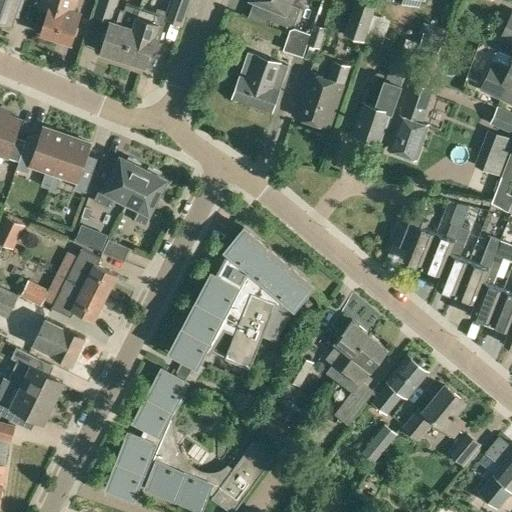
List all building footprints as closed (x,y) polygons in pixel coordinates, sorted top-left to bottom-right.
[(0,0),(0,19),(12,23),(18,0),(0,0)] [(71,41),(80,13),(72,10),(75,0),(42,0),(40,7),(48,10),(41,32),(45,33),(45,36),(52,38),(54,36),(71,41)] [(123,9),(116,7),(118,0),(98,0),(93,16),(110,21),(100,51),(122,58),(139,6),(126,2),(123,9)] [(189,0),(170,0),(167,10),(184,16),(189,0)] [(289,2),(289,0),(256,0),(272,6),(268,18),(287,25),(293,23),(300,7),(289,2)] [(372,13),(373,13),(377,2),(372,0),(353,0),(343,34),(364,41),(366,37),(364,37),(372,13)] [(139,6),(122,58),(151,67),(159,40),(158,40),(167,15),(140,6),(139,6)] [(511,8),(511,9),(499,38),(511,44),(511,8)] [(390,19),(373,13),(372,13),(364,37),(366,37),(383,43),(390,19)] [(320,48),(326,29),(327,27),(313,22),(310,32),(310,33),(307,44),(320,48)] [(310,33),(310,32),(293,27),(289,28),(282,49),(302,55),(306,43),(307,44),(310,33)] [(438,52),(443,38),(423,31),(418,46),(438,52)] [(413,53),(418,42),(406,38),(402,49),(394,46),(387,68),(389,69),(386,80),(384,79),(375,106),(363,102),(353,133),(356,134),(355,137),(374,143),(375,141),(377,142),(383,124),(388,125),(392,112),(391,111),(400,85),(399,85),(403,73),(406,74),(413,53)] [(272,108),(287,64),(247,50),(232,94),(272,108)] [(511,56),(499,50),(495,51),(491,58),(492,59),(479,88),(511,103),(511,56)] [(343,83),(349,64),(333,59),(327,77),(307,71),(292,115),(328,127),(343,83)] [(419,121),(430,89),(411,82),(400,114),(399,114),(387,149),(401,154),(402,158),(410,160),(413,157),(415,158),(427,123),(419,121)] [(511,133),(511,111),(497,105),(489,123),(511,133)] [(0,153),(19,160),(23,149),(11,145),(21,118),(9,114),(10,111),(0,106),(0,153)] [(48,187),(67,134),(43,126),(39,138),(28,134),(16,168),(28,171),(30,165),(46,170),(41,185),(48,187)] [(481,153),(503,161),(511,139),(489,130),(481,153)] [(67,134),(48,187),(56,190),(60,175),(77,181),(75,187),(86,191),(97,158),(88,155),(91,148),(89,147),(90,142),(67,134)] [(125,204),(144,166),(140,164),(141,162),(129,155),(127,158),(120,155),(107,180),(104,179),(94,199),(108,205),(111,198),(125,204)] [(144,166),(125,204),(125,205),(127,201),(140,208),(134,219),(146,224),(152,212),(150,211),(167,178),(160,174),(161,171),(149,165),(147,168),(144,166)] [(511,208),(511,194),(507,192),(511,180),(501,176),(491,202),(508,211),(510,207),(511,208)] [(437,231),(436,231),(429,228),(435,215),(409,204),(393,243),(408,249),(405,257),(417,262),(415,265),(422,268),(437,231)] [(91,207),(85,205),(81,215),(88,217),(91,207)] [(0,242),(13,249),(25,224),(4,214),(0,221),(0,242)] [(437,231),(422,268),(427,270),(429,267),(443,273),(456,240),(462,227),(451,222),(446,235),(437,231)] [(82,223),(76,238),(89,243),(95,229),(82,223)] [(313,283),(245,226),(226,248),(228,250),(216,272),(212,271),(170,349),(196,363),(203,350),(209,352),(210,352),(225,328),(234,332),(225,355),(250,365),(264,331),(275,338),(294,305),(313,283)] [(456,296),(470,261),(461,257),(466,244),(464,243),(469,229),(462,226),(456,240),(443,273),(438,284),(451,290),(449,293),(456,296)] [(495,256),(502,240),(490,235),(478,264),(470,261),(456,296),(461,298),(462,295),(477,301),(490,269),(495,256)] [(124,261),(129,246),(106,237),(101,252),(124,261)] [(491,322),(505,289),(494,285),(499,273),(497,272),(503,258),(511,261),(511,243),(502,240),(495,256),(490,269),(477,301),(472,314),(483,319),(482,322),(490,325),(491,322)] [(79,255),(68,278),(105,297),(117,273),(98,264),(101,257),(83,248),(79,255)] [(55,304),(53,306),(71,316),(74,310),(94,320),(105,297),(68,278),(55,304)] [(41,305),(44,298),(49,288),(29,279),(20,295),(41,305)] [(0,313),(7,317),(19,294),(0,284),(0,313)] [(509,330),(511,323),(511,292),(505,289),(491,322),(490,325),(494,326),(495,324),(509,330)] [(71,362),(84,336),(46,317),(33,343),(71,362)] [(335,378),(368,332),(352,319),(334,341),(337,342),(324,357),(332,363),(326,371),(335,378)] [(371,370),(388,348),(368,332),(335,378),(351,391),(334,412),(348,423),(374,390),(362,379),(370,369),(371,370)] [(63,381),(45,372),(50,363),(17,347),(12,357),(17,359),(7,378),(53,401),(63,381)] [(300,385),(314,361),(299,353),(285,376),(286,377),(279,387),(275,395),(283,400),(288,393),(291,395),(298,384),(300,385)] [(407,395),(428,370),(408,354),(387,379),(388,380),(371,400),(387,413),(404,393),(407,395)] [(129,432),(108,487),(133,497),(140,480),(147,482),(146,485),(201,507),(208,491),(213,494),(212,497),(232,511),(233,511),(275,455),(253,440),(233,467),(228,463),(226,465),(224,467),(221,468),(219,469),(216,470),(214,470),(211,470),(208,471),(205,470),(203,470),(200,469),(198,468),(195,466),(193,465),(191,463),(189,461),(187,459),(185,457),(184,454),(182,452),(180,449),(178,446),(177,443),(175,440),(174,437),(174,433),(173,430),(173,426),(173,423),(173,420),(174,416),(175,413),(176,410),(178,407),(179,404),(181,401),(184,398),(186,396),(181,392),(187,381),(185,380),(177,375),(162,368),(135,420),(149,428),(145,438),(129,432)] [(53,401),(7,378),(7,379),(4,377),(0,385),(0,413),(31,428),(36,418),(43,421),(53,401)] [(455,413),(465,401),(444,383),(423,409),(422,408),(418,405),(402,425),(419,440),(435,419),(453,435),(464,421),(455,413)] [(0,438),(11,441),(16,425),(0,420),(0,438)] [(374,461),(376,458),(397,433),(385,423),(361,451),(374,461)] [(464,465),(482,443),(465,429),(447,451),(464,465)] [(494,472),(477,491),(498,508),(511,490),(511,445),(499,434),(486,450),(487,451),(479,460),(494,472)]
